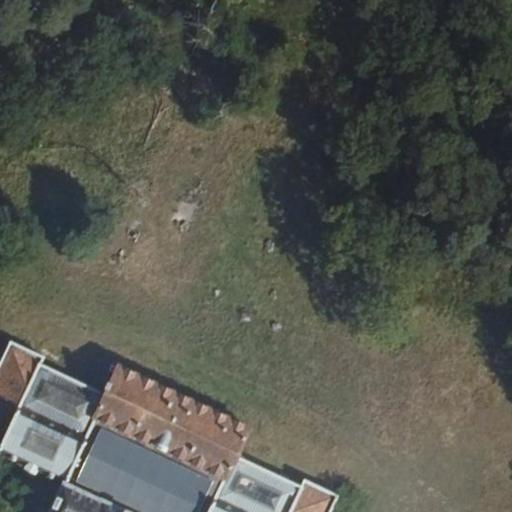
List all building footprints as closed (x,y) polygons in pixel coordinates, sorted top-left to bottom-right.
[(155,371),(161,354),(142,341),(150,326),(124,309),(129,300),(70,274),(47,319),(107,351),(155,371)] [(0,483),(42,503),(90,407),(18,371),(24,360),(0,347),(0,483)] [(90,407),(230,476),(246,445),(106,378),(90,407)] [(212,511),(340,511),(310,496),(302,511),(301,511),(230,476),(212,511)] [(511,511),(511,499),(492,491),(483,511),(511,511)] [(60,511),(42,503),(37,511),(60,511)]
